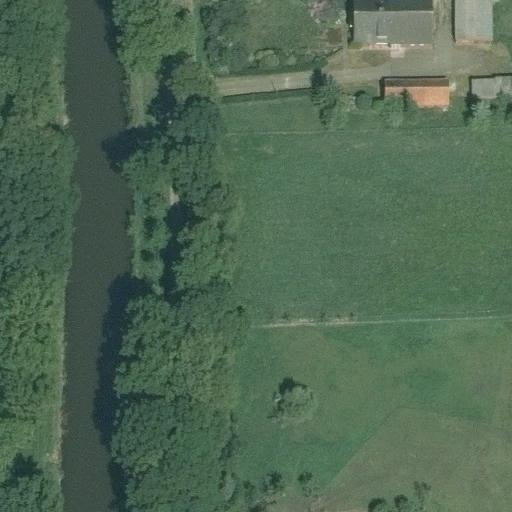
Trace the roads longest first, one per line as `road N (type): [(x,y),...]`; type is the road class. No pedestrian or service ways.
road 1 (unclassified): [(169,0),(174,93),(161,511)]
road 2 (unknown): [(174,93),(454,98)]
